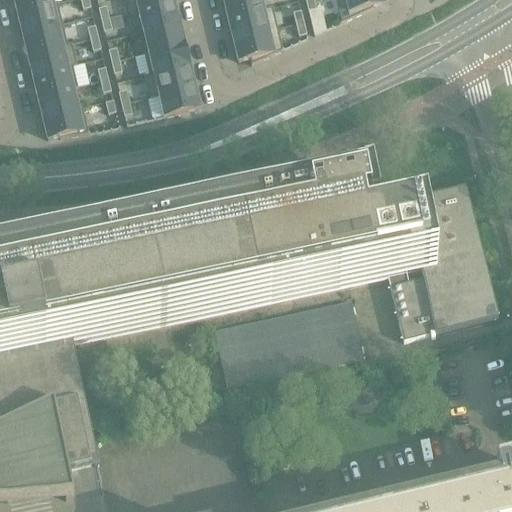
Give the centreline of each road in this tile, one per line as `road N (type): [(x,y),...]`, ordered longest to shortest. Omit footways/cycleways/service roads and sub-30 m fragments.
road 1 (secondary): [(317,101),(229,140),(145,164),(0,181)]
road 2 (residential): [(402,0),(387,21),(247,86),(229,87),(215,78),(197,0)]
road 3 (secondary): [(467,14),(348,76),(317,101)]
road 4 (residential): [(469,38),(511,204)]
road 5 (secondary): [(317,101),(358,96),(469,38)]
